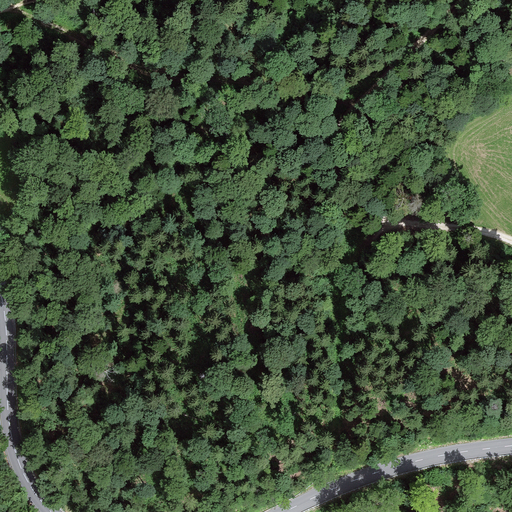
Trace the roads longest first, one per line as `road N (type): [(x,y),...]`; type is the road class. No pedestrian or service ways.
road 1 (track): [(0,12),(31,15),(135,64),(274,85),(349,112)]
road 2 (track): [(349,112),(334,160),(336,181),(357,210),(381,224),(461,229),(511,243)]
road 3 (secondary): [(511,445),(362,476),(283,511)]
road 4 (secondary): [(51,511),(13,443),(0,289)]
road 5 (track): [(349,112),(368,93),(472,59),(511,57)]
road 6 (track): [(461,0),(368,93)]
